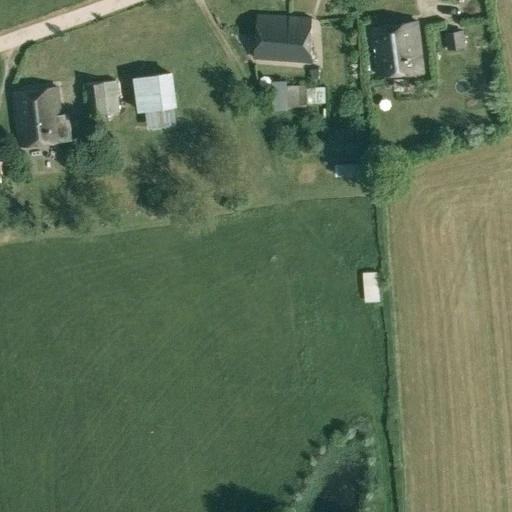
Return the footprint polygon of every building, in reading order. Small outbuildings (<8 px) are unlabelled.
[(255,58),(309,61),(311,17),(258,15),(255,58)] [(372,27),(377,76),(422,71),(417,22),(372,27)] [(465,47),(462,30),(445,32),(448,50),(465,47)] [(134,77),(138,111),(146,110),(165,107),(176,105),(172,72),(134,77)] [(287,79),(272,80),(273,105),(288,105),(287,85),(287,79)] [(86,83),(90,116),(121,112),(117,80),(86,83)] [(287,85),(288,105),(308,104),(307,89),(306,85),(287,85)] [(14,91),(20,145),(72,139),(69,113),(61,114),(58,87),(14,91)] [(324,88),(307,89),(308,104),(325,104),(324,88)] [(366,299),(379,298),(377,272),(364,273),(366,299)]
